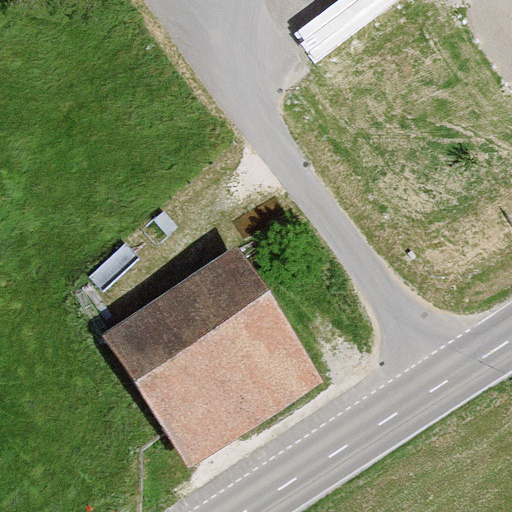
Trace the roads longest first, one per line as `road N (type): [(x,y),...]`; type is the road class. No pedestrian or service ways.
road 1 (track): [(171,0),(446,377)]
road 2 (secondary): [(232,511),(511,336)]
